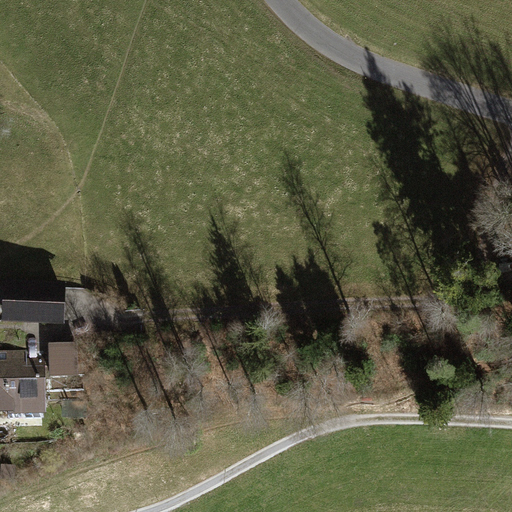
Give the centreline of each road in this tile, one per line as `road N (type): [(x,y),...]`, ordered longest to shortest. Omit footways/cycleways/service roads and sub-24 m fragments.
road 1 (track): [(511,154),(499,173),(468,283),(448,299),(141,317)]
road 2 (residential): [(274,0),(317,34),(404,80),(511,110)]
road 3 (track): [(338,423),(148,511)]
road 4 (track): [(338,423),(511,423)]
